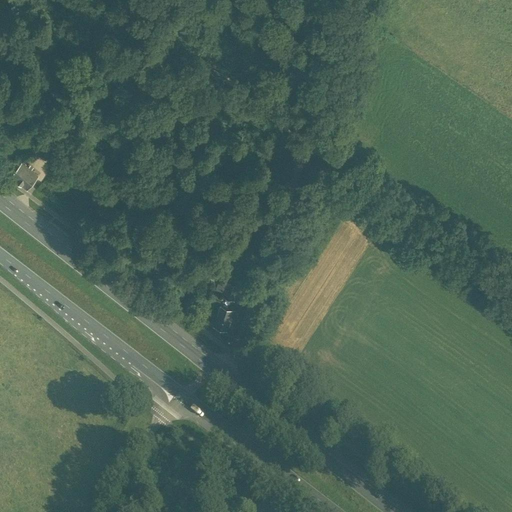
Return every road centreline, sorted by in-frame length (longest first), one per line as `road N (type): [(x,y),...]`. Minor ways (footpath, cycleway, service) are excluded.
road 1 (track): [(511,288),(256,107),(162,16)]
road 2 (unclassified): [(211,369),(235,348),(353,0)]
road 3 (primary): [(211,369),(0,202)]
road 4 (primary): [(393,511),(211,369)]
road 5 (primary): [(0,256),(181,398)]
road 6 (track): [(162,16),(120,51),(69,113),(21,143),(0,145)]
road 7 (primary): [(181,398),(331,511)]
road 8 (unclassified): [(99,511),(156,421),(181,398)]
